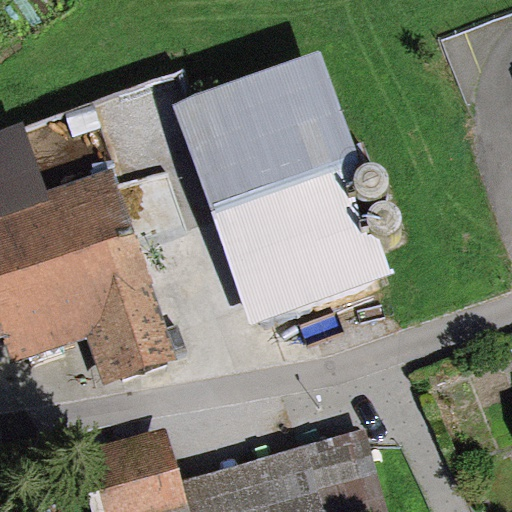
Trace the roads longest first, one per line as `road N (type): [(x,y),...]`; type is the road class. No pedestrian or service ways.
road 1 (residential): [(386,366),(0,429)]
road 2 (residential): [(386,366),(445,511)]
road 3 (residential): [(511,318),(386,366)]
